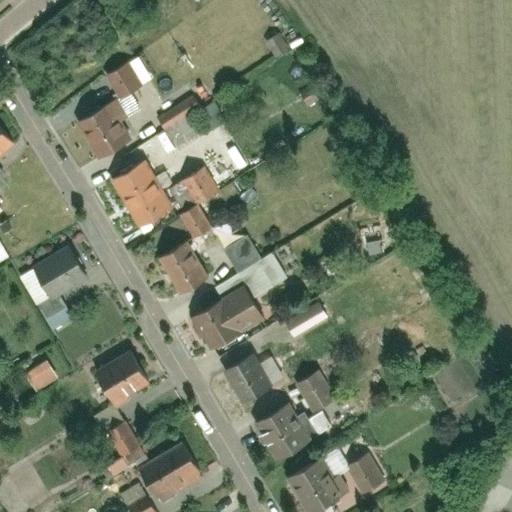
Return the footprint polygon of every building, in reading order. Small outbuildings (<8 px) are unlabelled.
[(104,78),(118,101),(143,87),(129,63),(104,78)] [(135,139),(114,103),(79,124),(100,160),(135,139)] [(164,136),(188,140),(193,106),(168,103),(164,136)] [(0,158),(19,143),(0,120),(0,158)] [(219,134),(223,148),(235,144),(231,131),(219,134)] [(150,160),(115,180),(142,227),(176,207),(150,160)] [(208,164),(170,182),(181,204),(218,186),(208,164)] [(218,228),(203,201),(181,214),(196,240),(218,228)] [(365,254),(385,251),(382,223),(361,225),(365,254)] [(0,263),(15,254),(0,229),(0,263)] [(212,277),(189,240),(160,259),(183,295),(212,277)] [(93,277),(73,243),(34,266),(54,300),(93,277)] [(290,279),(278,257),(246,276),(259,298),(290,279)] [(212,352),(244,334),(232,313),(259,298),(246,276),(220,291),(225,300),(193,318),(212,352)] [(320,299),(287,321),(296,335),(329,313),(320,299)] [(154,384),(134,348),(95,370),(116,406),(154,384)] [(274,385),(255,350),(226,366),(245,401),(274,385)] [(32,372),(43,389),(67,375),(56,357),(32,372)] [(312,410),(334,398),(319,368),(297,380),(312,410)] [(293,402),(256,424),(279,461),(316,439),(293,402)] [(203,476),(184,441),(139,467),(159,501),(203,476)] [(347,461),(363,493),(388,481),(373,449),(347,461)] [(109,462),(115,472),(130,463),(124,453),(109,462)] [(325,457),(290,478),(309,511),(318,511),(348,495),(325,457)] [(121,490),(133,511),(158,511),(159,511),(141,479),(121,490)]
